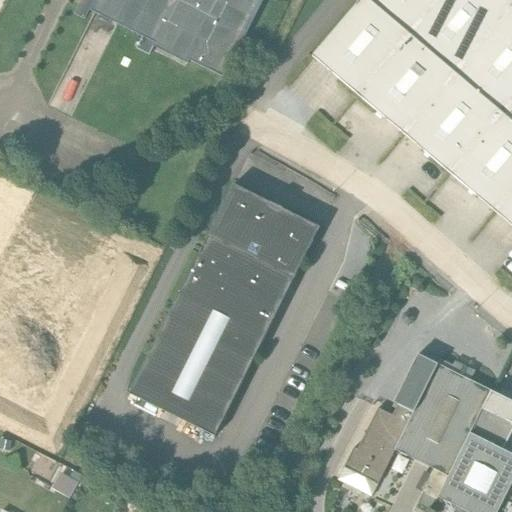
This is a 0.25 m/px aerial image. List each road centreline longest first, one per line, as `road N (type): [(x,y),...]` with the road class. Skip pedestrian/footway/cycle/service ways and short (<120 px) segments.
road 1 (unknown): [(263,137),(237,142),(225,156),(113,374),(114,404),(186,441),(228,428),(347,183)]
road 2 (unclassified): [(263,137),(384,204),(511,314)]
